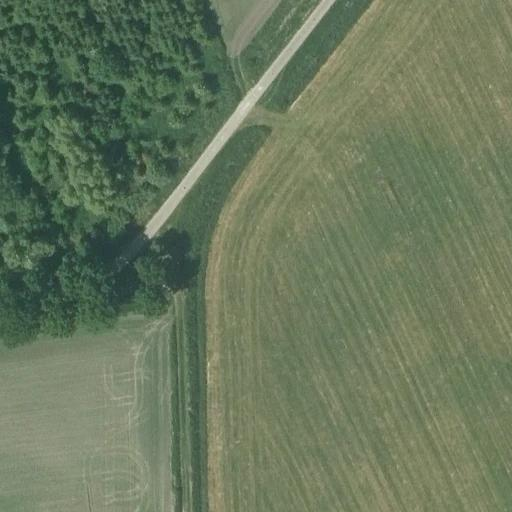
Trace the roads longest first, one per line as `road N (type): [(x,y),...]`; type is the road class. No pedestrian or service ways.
road 1 (unclassified): [(0,298),(77,285),(117,266),(326,0)]
road 2 (track): [(221,137),(188,231),(186,511)]
